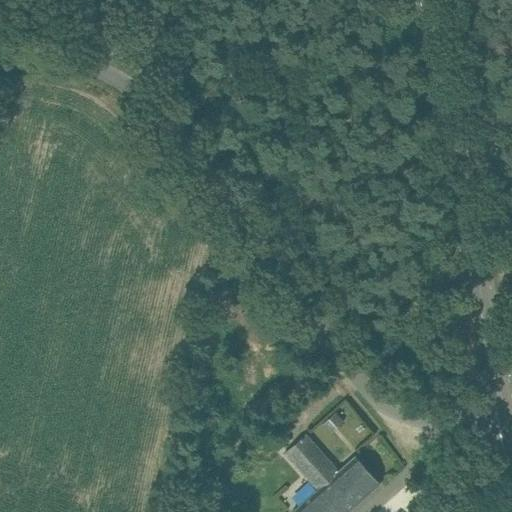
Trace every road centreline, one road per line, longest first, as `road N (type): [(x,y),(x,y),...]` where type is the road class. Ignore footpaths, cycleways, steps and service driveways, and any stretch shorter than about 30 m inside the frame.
road 1 (unclassified): [(507,410),(412,428),(390,415),(120,78),(89,65),(0,65)]
road 2 (tertiary): [(507,410),(427,0)]
